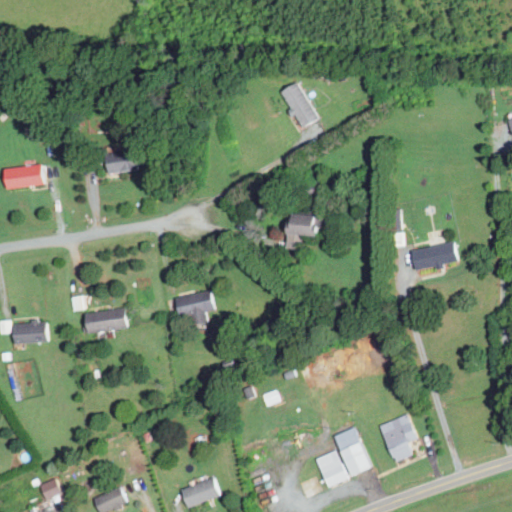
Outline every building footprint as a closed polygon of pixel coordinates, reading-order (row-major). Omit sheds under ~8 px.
[(318,80),(319,72),(326,72),(325,81),(318,80)] [(297,116),(293,110),(296,108),(285,91),(291,88),(286,80),(296,74),(300,82),(301,82),(323,118),(308,128),(300,114),(297,116)] [(110,152),(139,148),(142,167),(113,171),(110,152)] [(11,186),(9,167),(47,163),(49,182),(11,186)] [(323,178),(321,194),(309,193),(311,177),(323,178)] [(307,231),(305,248),(291,246),(295,207),(326,210),(324,233),(307,231)] [(460,259),(455,239),(413,249),(418,269),(446,263),(445,262),(460,259)] [(196,314),(185,316),(180,296),(215,288),(220,308),(210,310),(212,320),(198,323),(196,314)] [(87,306),(84,294),(73,296),(76,309),(87,306)] [(131,326),(93,331),(90,311),(128,306),(131,326)] [(36,321),(36,318),(43,318),(43,321),(50,320),(52,340),(20,342),(18,323),(36,321)] [(14,319),(14,331),(3,332),(2,319),(14,319)] [(228,372),(225,361),(236,358),(238,369),(228,372)] [(286,372),(296,368),(299,374),(288,378),(286,372)] [(255,385),(259,395),(250,398),(246,388),(255,385)] [(266,394),(278,389),(283,399),(270,405),(266,394)] [(384,425),(411,412),(422,436),(411,441),(417,452),(400,459),(384,425)] [(377,465),(358,474),(339,434),(358,425),(377,465)] [(319,457),(339,448),(351,476),(332,485),(319,457)] [(184,488),(217,476),(224,494),(190,506),(184,488)] [(41,483),(48,498),(62,492),(56,477),(41,483)] [(103,511),(96,498),(124,485),(131,500),(126,503),(127,506),(119,510),(117,507),(106,511),(103,511)]
